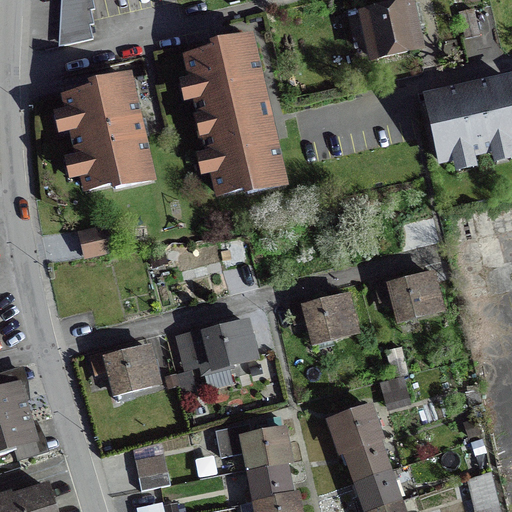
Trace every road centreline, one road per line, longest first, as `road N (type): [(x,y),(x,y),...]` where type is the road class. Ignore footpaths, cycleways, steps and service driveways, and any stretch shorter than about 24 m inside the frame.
road 1 (residential): [(443,250),(41,352)]
road 2 (residential): [(41,352),(9,185),(4,79),(11,0)]
road 3 (residential): [(511,73),(303,124)]
road 4 (residential): [(93,511),(41,352)]
